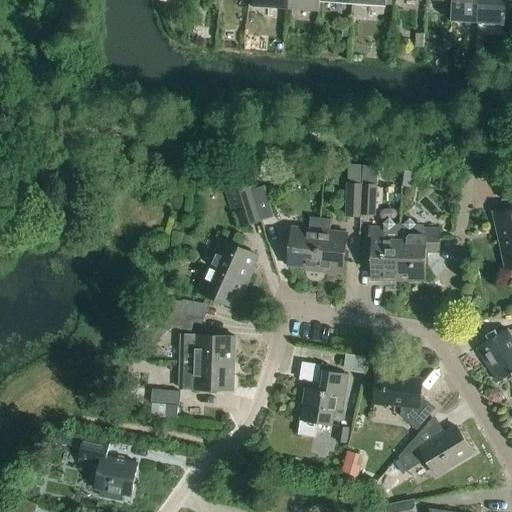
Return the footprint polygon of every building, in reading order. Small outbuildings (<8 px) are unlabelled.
[(240,0),(238,0),(238,10),(246,11),(247,1),(240,0)] [(286,11),(286,0),(252,0),(252,8),(286,11)] [(286,0),(286,11),(319,13),(320,3),(319,0),(286,0)] [(352,0),(352,6),(385,8),(385,0),(352,0)] [(452,0),(453,3),(451,23),(478,25),(479,0),(452,0)] [(479,0),(478,25),(504,26),(506,0),(479,0)] [(444,46),(453,47),(453,46),(454,34),(444,33),(444,46)] [(238,165),(224,170),(227,180),(242,176),(238,165)] [(361,216),(363,166),(349,165),(347,218),(361,219),(361,216)] [(363,166),(361,216),(375,217),(377,186),(375,186),(376,180),(368,180),(369,166),(363,166)] [(403,171),(401,187),(411,188),(413,173),(403,171)] [(511,200),(511,184),(503,184),(503,201),(511,200)] [(240,228),(248,226),(260,222),(249,186),(226,193),(231,211),(235,210),(240,228)] [(261,222),(274,218),(264,187),(252,191),(261,222)] [(510,270),(511,269),(511,208),(493,213),(504,259),(507,258),(510,270)] [(316,272),(321,219),(311,218),(309,230),(292,228),(288,267),(308,269),(308,271),(316,272)] [(331,221),(321,219),(316,272),(343,275),(347,234),(330,232),(331,221)] [(372,281),(399,282),(400,242),(400,225),(385,224),(385,229),(370,229),(370,242),(373,242),(372,281)] [(400,242),(399,282),(426,282),(426,262),(429,259),(429,253),(439,253),(440,230),(423,230),(423,225),(400,225),(400,242)] [(221,240),(210,266),(248,283),(255,269),(253,268),(258,256),(221,240)] [(248,283),(210,266),(198,292),(234,309),(240,297),(242,298),(248,283)] [(157,311),(180,316),(183,303),(159,299),(157,311)] [(180,316),(157,311),(154,325),(182,330),(185,317),(180,316)] [(511,337),(508,330),(477,349),(498,383),(511,374),(511,337)] [(182,336),(181,363),(235,364),(236,337),(182,336)] [(347,355),(346,369),(365,370),(365,355),(347,355)] [(234,392),(235,364),(181,363),(180,390),(234,392)] [(316,424),(332,427),(335,411),(343,412),(348,375),(320,371),(317,391),(306,389),(298,435),(314,438),(316,424)] [(418,431),(436,410),(420,396),(422,381),(393,377),(393,375),(379,373),(375,405),(389,407),(389,405),(409,408),(409,412),(403,418),(418,431)] [(180,407),(181,393),(153,390),(151,404),(180,407)] [(457,428),(427,446),(420,434),(399,458),(408,472),(427,461),(436,476),(473,454),(457,428)] [(348,445),(350,431),(340,429),(338,444),(348,445)] [(63,435),(61,445),(71,447),(72,436),(63,435)] [(133,492),(139,465),(107,458),(111,442),(84,437),(78,463),(93,466),(94,464),(100,466),(96,482),(102,483),(99,497),(122,502),(125,490),(133,492)] [(357,483),(363,469),(347,463),(341,477),(357,483)] [(28,487),(26,498),(38,500),(40,489),(28,487)] [(20,499),(12,511),(36,511),(38,509),(20,499)] [(387,511),(416,511),(414,501),(386,507),(387,511)]
